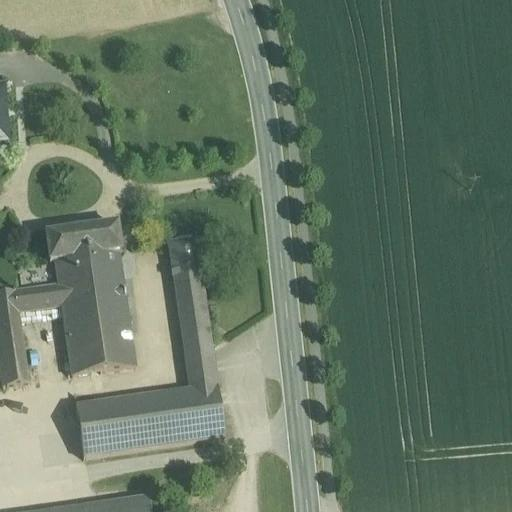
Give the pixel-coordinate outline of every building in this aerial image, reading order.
[(4,90),(0,90),(0,146),(8,146),(4,90)] [(55,267),(118,257),(121,257),(117,230),(45,240),(49,267),(55,267)] [(196,245),(168,248),(174,288),(202,285),(196,245)] [(118,257),(55,267),(58,291),(62,313),(125,304),(118,257)] [(202,285),(174,288),(185,366),(213,362),(202,285)] [(58,291),(0,299),(0,346),(7,392),(28,389),(18,319),(62,313),(58,291)] [(125,304),(62,313),(72,383),(135,374),(125,304)] [(215,376),(187,380),(190,397),(217,393),(215,376)] [(77,414),(76,414),(83,465),(224,443),(217,393),(190,397),(77,414)]
